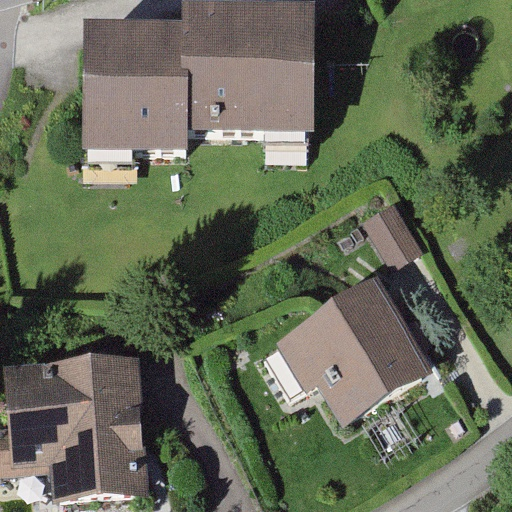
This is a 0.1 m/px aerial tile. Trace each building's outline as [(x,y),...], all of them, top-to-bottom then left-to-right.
[(492,0),(391,0),(406,52),(495,7),(492,0)] [(511,0),(492,0),(495,7),(511,64),(511,0)] [(170,69),(71,68),(70,192),(176,192),(176,172),(303,172),(303,50),(170,49),(170,69)] [(385,236),(355,253),(385,305),(415,288),(385,236)] [(365,315),(253,382),(281,428),(305,414),(331,459),(420,407),(365,315)] [(138,511),(130,390),(0,398),(0,467),(2,498),(41,496),(42,511),(138,511)]
